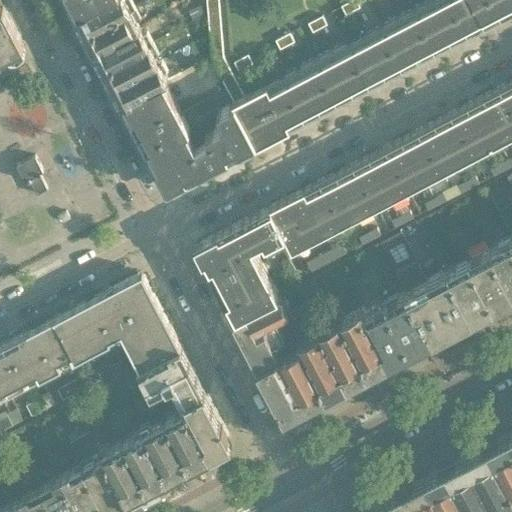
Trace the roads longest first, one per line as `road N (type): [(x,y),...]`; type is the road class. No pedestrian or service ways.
road 1 (residential): [(511,46),(157,230)]
road 2 (residential): [(157,230),(289,481)]
road 3 (residential): [(157,230),(35,0)]
road 4 (tertiary): [(289,481),(511,364)]
road 5 (residential): [(0,313),(157,230)]
